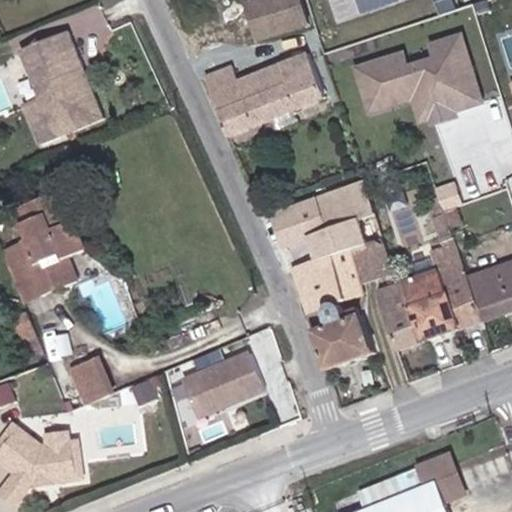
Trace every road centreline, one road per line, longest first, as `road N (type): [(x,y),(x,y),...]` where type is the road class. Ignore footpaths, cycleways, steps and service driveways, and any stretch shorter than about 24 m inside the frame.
road 1 (residential): [(151,0),(337,444)]
road 2 (tertiary): [(164,511),(337,444)]
road 3 (tertiary): [(337,444),(511,382)]
